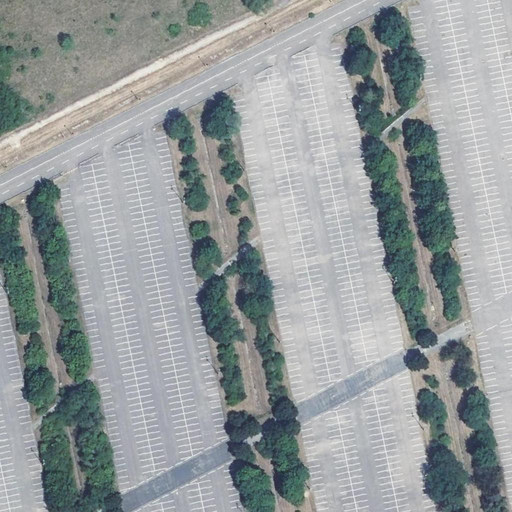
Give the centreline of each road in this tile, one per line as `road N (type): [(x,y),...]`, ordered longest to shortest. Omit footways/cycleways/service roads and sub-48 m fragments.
road 1 (unclassified): [(373,0),(0,190)]
road 2 (track): [(296,0),(0,147)]
